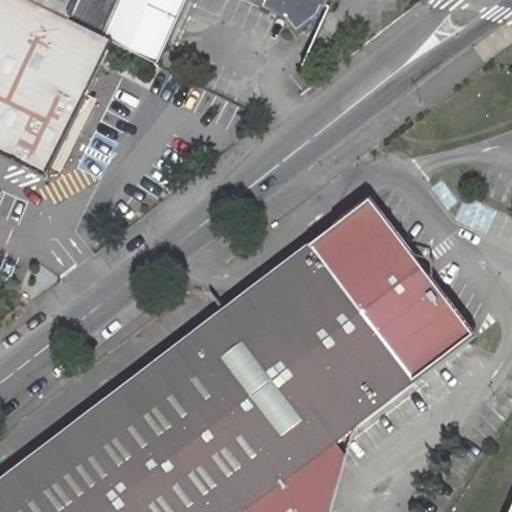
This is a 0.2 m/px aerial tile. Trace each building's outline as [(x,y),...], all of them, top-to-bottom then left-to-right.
[(118,47),(107,41),(25,0),(0,0),(0,150),(52,176),(118,47)] [(25,0),(107,41),(124,0),(25,0)] [(124,0),(107,41),(118,47),(157,66),(187,2),(187,0),(260,0),(263,1),(260,8),(286,20),(299,35),(318,20),(321,11),(325,13),(331,0),(124,0)] [(226,316),(0,489),(0,511),(291,511),(276,491),(336,445),(468,344),(475,338),(430,278),(432,276),(420,260),(418,262),(379,211),(373,203),(226,316)] [(333,511),(348,460),(336,445),(276,491),(291,511),(333,511)]
